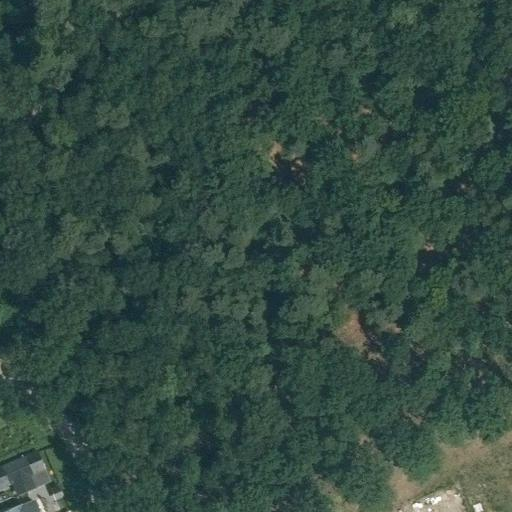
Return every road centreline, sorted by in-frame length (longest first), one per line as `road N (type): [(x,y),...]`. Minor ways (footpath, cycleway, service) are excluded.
road 1 (track): [(0,365),(78,448),(107,511)]
road 2 (track): [(112,21),(0,151)]
